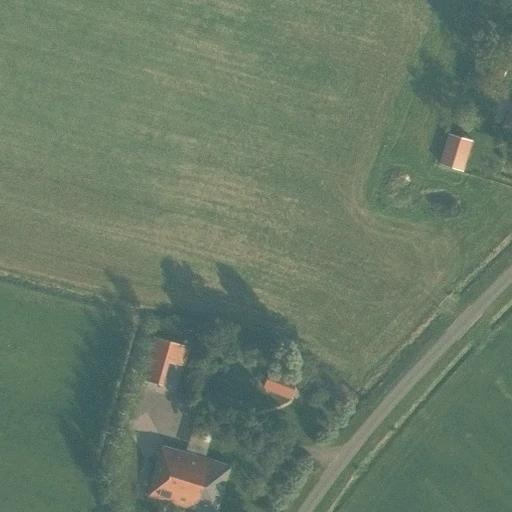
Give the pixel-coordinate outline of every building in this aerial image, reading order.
[(474,68),(503,77),(508,63),(478,54),(474,68)] [(511,129),(511,99),(503,127),(511,129)] [(437,165),(462,173),(472,143),(447,135),(437,165)] [(153,338),(141,379),(161,385),(173,344),(153,338)] [(271,369),(264,389),(287,397),(294,378),(271,369)] [(157,463),(149,497),(199,511),(216,511),(230,467),(162,447),(159,463),(157,463)]
